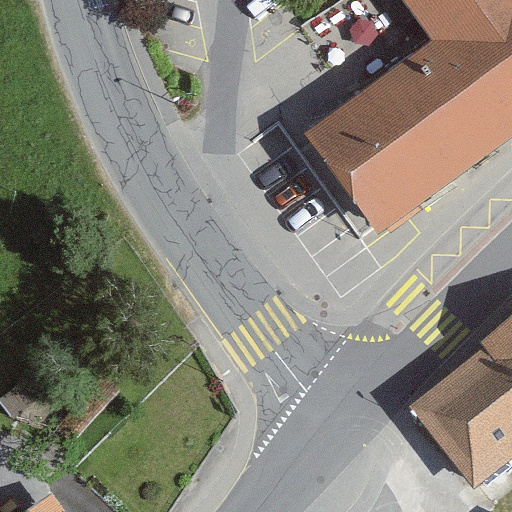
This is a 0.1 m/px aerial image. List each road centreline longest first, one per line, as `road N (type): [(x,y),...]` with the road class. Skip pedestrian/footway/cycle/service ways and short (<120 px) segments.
road 1 (tertiary): [(78,0),(143,164),(212,271),(341,426)]
road 2 (secondary): [(341,426),(511,261)]
